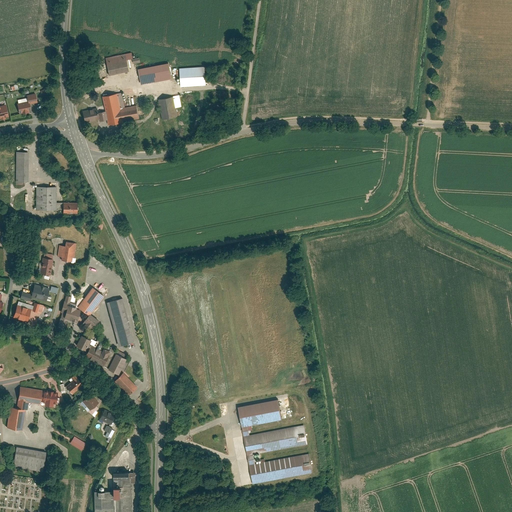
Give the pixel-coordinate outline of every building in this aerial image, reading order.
[(101,54),(104,72),(125,68),(121,50),(101,54)] [(169,63),(137,68),(140,84),(171,79),(169,63)] [(175,66),(177,84),(202,82),(201,64),(175,66)] [(121,93),(101,98),(104,113),(106,120),(107,126),(139,119),(136,106),(124,109),(121,93)] [(170,94),(154,98),(158,117),(174,114),(170,94)] [(29,101),(18,103),(20,114),(32,111),(31,104),(30,101),(29,101)] [(0,105),(0,119),(9,117),(6,104),(0,105)] [(97,114),(96,109),(82,112),(84,124),(99,121),(97,114)] [(99,122),(106,120),(104,113),(97,114),(99,121),(99,122)] [(29,152),(16,152),(15,183),(28,183),(29,152)] [(32,183),(32,207),(52,207),(52,199),(52,183),(32,183)] [(60,207),(60,211),(74,211),(74,199),(60,199),(60,207)] [(75,256),(77,242),(66,241),(65,245),(59,244),(57,256),(62,256),(61,260),(71,261),(72,256),(75,256)] [(42,257),(40,274),(50,276),(53,259),(42,257)] [(31,281),(27,294),(42,299),(46,285),(31,281)] [(85,312),(86,311),(100,292),(88,284),(80,294),(77,292),(73,297),(71,304),(77,305),(85,312)] [(61,315),(73,319),(77,305),(71,304),(65,302),(67,294),(62,292),(56,314),(61,315)] [(103,299),(115,343),(131,339),(119,295),(103,299)] [(9,315),(23,319),(28,306),(13,302),(9,315)] [(41,314),(44,305),(36,303),(33,311),(41,314)] [(85,312),(78,321),(85,327),(88,324),(90,326),(96,318),(86,311),(85,312)] [(61,328),(63,320),(60,319),(61,315),(56,314),(53,325),(61,328)] [(72,342),(82,347),(87,336),(78,332),(72,342)] [(81,353),(93,359),(102,341),(103,339),(94,335),(92,338),(88,335),(87,336),(82,347),(84,348),(81,353)] [(124,352),(102,341),(93,359),(115,371),(124,352)] [(120,369),(111,378),(125,392),(134,384),(120,369)] [(64,387),(71,395),(82,385),(73,374),(69,377),(72,380),(64,387)] [(39,387),(16,383),(13,405),(24,407),(25,399),(36,401),(37,398),(38,388),(39,387)] [(43,389),(38,388),(37,398),(53,401),(55,389),(43,387),(43,389)] [(91,394),(82,401),(90,410),(99,403),(91,394)] [(244,423),(278,416),(274,397),(234,404),(238,424),(244,423)] [(2,424),(18,427),(22,406),(5,404),(2,424)] [(110,425),(114,415),(103,410),(98,419),(110,425)] [(244,423),(238,424),(240,434),(246,433),(244,423)] [(250,452),(303,442),(299,423),(246,433),(240,434),(243,453),(250,452)] [(111,439),(115,429),(106,426),(104,430),(107,431),(104,436),(111,439)] [(74,436),(70,443),(82,450),(86,443),(74,436)] [(39,470),(42,450),(12,445),(9,464),(39,470)] [(309,470),(306,451),(251,461),(245,463),(249,482),(309,470)] [(250,452),(243,453),(245,463),(251,461),(250,452)] [(111,492),(113,492),(113,511),(128,511),(128,479),(131,478),(131,472),(126,472),(126,474),(111,474),(111,492)] [(92,493),(92,511),(113,511),(113,492),(111,492),(92,493)]
